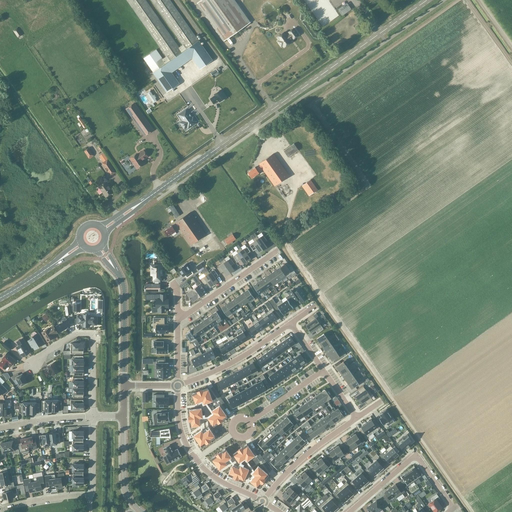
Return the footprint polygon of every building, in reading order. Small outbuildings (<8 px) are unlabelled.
[(145,0),(126,0),(159,46),(166,56),(162,59),(156,50),(143,58),(157,78),(167,92),(179,83),(171,72),(192,57),(200,68),(212,60),(169,0),(151,0),(183,45),(179,48),(145,0)] [(202,0),(197,3),(224,40),(250,22),(234,0),(202,0)] [(342,6),(337,10),(342,16),(351,9),(348,5),(344,8),(342,6)] [(283,45),(284,47),(291,42),(289,40),(292,38),(293,39),(298,35),(293,28),(288,32),(289,34),(286,36),(284,32),(277,37),(279,40),(277,41),(281,46),(283,45)] [(225,97),(220,90),(214,94),(215,95),(210,99),(214,104),(218,100),(219,102),(225,97)] [(155,96),(154,94),(153,95),(150,91),(146,93),(153,103),(157,101),(154,97),(155,96)] [(153,129),(134,103),(126,109),(145,135),(153,129)] [(191,126),(195,123),(194,121),(195,121),(193,118),(192,118),(186,110),(183,112),(183,111),(178,114),(182,119),(184,121),(182,122),(184,124),(183,124),(184,125),(186,127),(190,124),(191,126)] [(80,116),(77,117),(84,127),(86,126),(80,116)] [(288,157),(298,150),(294,143),(283,151),(288,157)] [(144,158),(147,156),(143,150),(138,154),(137,153),(130,159),(137,168),(144,163),(142,160),(144,158)] [(258,171),(262,169),(274,185),(289,175),(273,153),(259,164),(260,165),(256,168),(255,167),(247,172),(251,178),(259,172),(258,171)] [(116,172),(106,157),(102,159),(105,164),(104,165),(111,175),(116,172)] [(310,180),(302,186),(309,196),(317,190),(310,180)] [(99,187),(106,196),(112,192),(106,182),(99,187)] [(280,188),(284,192),(288,188),(284,184),(280,188)] [(173,205),(169,207),(175,218),(180,215),(173,205)] [(164,231),(168,236),(175,231),(175,230),(179,227),(191,244),(205,234),(190,212),(175,222),(176,224),(172,226),(171,225),(164,231)] [(228,230),(226,224),(223,225),(221,220),(218,221),(219,224),(219,223),(220,225),(218,225),(220,232),(228,230)] [(233,234),(224,240),(228,245),(236,239),(233,234)] [(267,247),(264,243),(267,241),(263,235),(258,238),(257,236),(255,238),(263,249),(267,247)] [(252,239),(254,241),(249,245),(253,250),(256,248),(259,252),(263,249),(255,238),(252,239)] [(251,252),(247,246),(242,250),(240,248),(238,249),(247,261),(250,258),(248,254),(251,252)] [(236,251),(238,253),(233,256),(237,262),(240,260),(243,264),(247,261),(238,249),(236,251)] [(234,270),(231,266),(234,264),(230,258),(226,261),(224,259),(222,261),(230,272),(234,270)] [(221,273),(224,271),(226,275),(230,272),(222,261),(220,262),(221,264),(217,268),(221,273)] [(183,276),(185,275),(187,278),(193,273),(186,264),(178,269),(183,276)] [(284,264),(280,267),(287,277),(291,274),(292,275),(295,272),(291,266),(288,268),(287,268),(284,264)] [(154,281),(154,284),(145,284),(145,287),(144,287),(144,288),(145,288),(145,291),(160,291),(160,284),(159,284),(159,281),(160,281),(160,275),(162,275),(162,265),(154,265),(154,269),(151,269),(151,275),(154,275),(154,281)] [(280,267),(275,270),(282,279),(282,280),(287,277),(280,267)] [(214,284),(218,281),(215,277),(218,275),(214,269),(209,273),(208,271),(205,272),(214,284)] [(282,279),(275,270),(271,273),(277,283),(282,279)] [(200,279),(204,285),(207,283),(210,287),(214,284),(205,272),(203,274),(205,276),(200,279)] [(271,273),(266,276),(273,286),(278,283),(277,283),(271,273)] [(273,286),(266,276),(262,279),(268,288),(268,287),(270,285),(272,287),(273,286)] [(268,288),(262,279),(258,282),(264,291),(268,288)] [(264,291),(258,282),(253,286),(259,294),(261,292),(263,294),(265,292),(264,291)] [(201,283),(198,285),(192,289),(198,298),(203,294),(201,291),(204,290),(200,284),(201,283)] [(296,291),(294,288),(289,292),(293,299),(296,297),(300,303),(307,298),(300,288),(296,291)] [(198,298),(192,289),(186,294),(186,300),(189,300),(190,299),(192,302),(198,298)] [(255,299),(252,295),(248,289),(244,292),(251,302),(255,299)] [(251,302),(244,292),(239,295),(245,303),(247,302),(249,304),(251,302)] [(166,295),(153,295),(153,300),(154,300),(154,306),(152,306),(152,312),(159,312),(164,312),(165,312),(165,311),(166,311),(166,308),(165,308),(165,307),(168,307),(168,299),(166,299),(166,295)] [(245,303),(239,295),(235,299),(241,307),(243,306),(242,305),(245,303)] [(288,311),(293,308),(289,302),(292,300),(289,295),(285,297),(287,299),(282,303),(281,300),(280,300),(288,311)] [(241,307),(235,299),(230,302),(236,309),(240,306),(241,307)] [(276,304),(283,314),(288,311),(280,300),(276,303),(276,304)] [(236,309),(230,302),(226,305),(233,315),(235,313),(233,311),(236,309)] [(233,315),(226,305),(221,308),(228,318),(233,315)] [(271,309),(269,310),(266,312),(272,322),(277,319),(271,309)] [(222,319),(216,311),(212,315),(219,325),(220,325),(219,324),(221,323),(219,321),(222,319)] [(272,322),(266,312),(261,316),(268,325),(272,322)] [(78,316),(77,323),(82,323),(82,326),(90,326),(90,325),(96,325),(96,317),(90,317),(90,314),(82,314),(82,316),(78,316)] [(219,325),(212,315),(207,318),(214,328),(215,327),(214,326),(216,325),(218,327),(219,325)] [(306,325),(308,328),(320,320),(319,318),(316,320),(313,315),(307,319),(310,322),(306,325)] [(268,325),(261,316),(257,319),(263,328),(268,325)] [(164,318),(153,318),(153,328),(156,328),(156,333),(168,333),(168,324),(164,324),(164,318)] [(214,328),(207,318),(203,321),(210,331),(214,328)] [(60,332),(71,325),(67,319),(56,326),(60,332)] [(252,322),(254,324),(259,331),(263,328),(257,319),(252,322)] [(322,322),(320,320),(308,328),(311,332),(315,329),(317,333),(323,329),(320,324),(322,322)] [(210,331),(203,321),(199,324),(206,334),(210,331)] [(206,334),(199,324),(194,327),(201,337),(206,334)] [(254,335),(259,331),(254,324),(249,328),(254,335)] [(42,332),(48,342),(54,338),(52,335),(54,334),(54,335),(57,333),(53,326),(48,329),(48,328),(42,332)] [(194,327),(190,330),(196,339),(199,337),(199,338),(201,337),(194,327)] [(196,339),(190,330),(185,333),(187,336),(186,337),(187,339),(189,338),(192,343),(195,341),(196,343),(198,341),(196,339)] [(243,332),(242,330),(237,333),(243,342),(248,339),(246,336),(248,335),(245,330),(243,332)] [(33,337),(28,340),(32,347),(33,347),(35,349),(38,347),(39,346),(38,346),(38,345),(40,344),(41,345),(45,342),(39,332),(32,336),(33,337)] [(243,342),(237,333),(232,336),(238,345),(243,342)] [(324,333),(316,338),(320,343),(327,338),(324,333)] [(233,348),(238,345),(232,336),(229,337),(228,336),(226,337),(227,338),(233,348)] [(292,339),(290,336),(285,339),(292,349),(290,346),(298,341),(294,337),(292,339)] [(19,346),(16,347),(21,355),(22,355),(23,356),(29,353),(26,348),(28,346),(23,338),(18,341),(20,343),(18,345),(19,346)] [(222,341),(228,351),(233,348),(227,338),(222,341)] [(320,343),(323,348),(330,342),(327,338),(320,343)] [(285,339),(281,342),(286,350),(289,348),(290,350),(292,349),(285,339)] [(9,351),(12,347),(5,341),(2,345),(9,351)] [(156,353),(168,353),(168,345),(164,345),(164,341),(154,341),(154,348),(156,348),(156,353)] [(223,354),(228,351),(222,341),(215,346),(219,353),(222,351),(223,354)] [(83,353),(83,350),(83,347),(84,347),(84,342),(80,342),(80,343),(70,343),(70,353),(83,353)] [(281,342),(276,346),(281,353),(282,355),(287,351),(286,350),(281,342)] [(323,348),(326,352),(333,347),(330,342),(323,348)] [(276,346),(271,349),(277,356),(281,353),(276,346)] [(326,352),(329,356),(336,351),(333,347),(326,352)] [(195,367),(200,364),(195,354),(193,349),(190,351),(192,356),(188,357),(189,359),(188,360),(191,365),(194,364),(195,367)] [(210,360),(216,357),(215,355),(213,352),(212,349),(207,352),(210,360)] [(271,349),(267,352),(272,359),(277,356),(271,349)] [(343,356),(339,350),(336,351),(329,356),(332,361),(333,360),(334,362),(343,356)] [(195,354),(200,364),(205,362),(202,354),(201,352),(195,354)] [(205,362),(210,360),(207,352),(202,354),(205,362)] [(272,359),(267,352),(262,355),(267,363),(272,359)] [(3,360),(0,363),(0,364),(5,369),(8,365),(7,365),(8,364),(11,366),(16,360),(7,353),(2,359),(3,360)] [(307,361),(304,358),(304,359),(300,353),(295,356),(296,357),(301,365),(307,361)] [(72,359),(72,365),(84,365),(84,361),(83,361),(83,359),(83,355),(73,355),(73,359),(72,359)] [(258,359),(263,366),(267,363),(262,355),(258,359)] [(296,357),(291,361),(297,368),(301,365),(296,357)] [(156,363),(156,369),(159,369),(159,378),(167,378),(167,368),(168,368),(168,363),(165,363),(165,359),(157,359),(157,363),(156,363)] [(291,361),(287,364),(292,371),(297,368),(291,361)] [(346,366),(343,361),(336,366),(339,371),(346,366)] [(253,362),(248,365),(252,373),(253,375),(258,372),(255,367),(253,363),(253,362)] [(59,372),(53,363),(47,366),(49,369),(47,370),(43,372),(47,378),(52,374),(53,375),(59,372)] [(287,364),(283,367),(288,375),(292,371),(287,364)] [(84,365),(72,365),(69,365),(69,371),(72,371),(72,372),(73,372),(73,375),(83,375),(83,372),(83,369),(84,369),(84,365)] [(248,365),(243,368),(247,376),(252,373),(248,365)] [(283,367),(282,366),(277,369),(278,370),(284,378),(288,375),(283,367)] [(351,366),(348,369),(346,366),(339,371),(342,375),(353,368),(351,366)] [(243,368),(238,370),(242,378),(245,377),(246,379),(248,378),(247,376),(243,368)] [(342,375),(345,380),(353,375),(351,372),(354,370),(353,368),(342,375)] [(242,378),(238,370),(233,373),(237,381),(242,378)] [(278,370),(274,373),(279,381),(284,378),(278,370)] [(233,373),(228,376),(232,384),(235,382),(237,384),(238,383),(237,381),(233,373)] [(275,384),(279,381),(274,373),(268,377),(271,380),(272,380),(275,384)] [(21,386),(27,383),(24,379),(25,378),(24,377),(22,374),(19,376),(18,374),(12,377),(13,380),(16,379),(21,386)] [(345,380),(348,384),(356,379),(353,375),(345,380)] [(232,384),(228,376),(223,378),(227,386),(232,384)] [(72,387),(84,387),(84,383),(83,383),(83,381),(83,377),(73,377),(73,381),(72,381),(72,387)] [(359,384),(357,381),(360,379),(359,377),(356,379),(348,384),(352,389),(359,384)] [(227,386),(223,378),(218,381),(222,389),(227,386)] [(11,379),(6,382),(10,390),(13,388),(12,385),(14,384),(11,379)] [(267,389),(267,388),(267,387),(263,380),(257,383),(257,382),(256,382),(261,392),(267,389)] [(261,392),(256,382),(252,385),(252,386),(257,394),(261,392)] [(2,384),(0,386),(0,385),(0,394),(1,393),(3,396),(8,391),(4,387),(2,384)] [(252,386),(247,389),(252,397),(257,394),(252,386)] [(356,396),(358,400),(370,392),(369,389),(366,391),(363,386),(357,390),(360,393),(356,396)] [(84,387),(72,387),(72,394),(73,394),(73,397),(83,397),(83,394),(83,391),(84,391),(84,387)] [(192,393),(195,403),(202,400),(204,403),(212,400),(207,387),(208,389),(203,391),(202,389),(197,391),(197,393),(193,394),(192,393)] [(247,389),(243,391),(247,399),(252,397),(247,389)] [(327,392),(325,389),(321,393),(327,403),(329,401),(328,400),(331,398),(329,396),(329,395),(330,394),(328,391),(327,392)] [(247,399),(243,391),(240,393),(239,390),(237,391),(238,394),(242,402),(247,399)] [(372,394),(370,392),(358,400),(361,404),(365,401),(367,404),(373,400),(369,395),(372,394)] [(321,393),(316,396),(323,406),(325,404),(323,402),(326,401),(327,403),(321,393)] [(168,398),(164,398),(163,397),(162,397),(162,394),(153,394),(153,402),(156,402),(156,406),(168,406),(168,398)] [(238,394),(233,396),(238,405),(242,402),(238,394)] [(233,396),(233,395),(227,398),(229,403),(230,402),(233,407),(238,405),(233,396)] [(321,404),(323,406),(316,396),(312,399),(317,407),(321,404)] [(317,407),(312,399),(307,402),(313,410),(317,407)] [(0,402),(0,408),(9,409),(11,409),(11,400),(4,400),(4,403),(0,402)] [(52,412),(52,400),(47,400),(45,400),(42,400),(42,411),(45,411),(48,411),(48,412),(52,412)] [(52,400),(52,412),(56,412),(56,411),(58,411),(62,411),(62,400),(58,400),(52,400)] [(80,410),(80,411),(84,411),(84,406),(83,406),(83,403),(83,400),(71,400),(71,410),(80,410)] [(30,414),(30,402),(23,402),(23,403),(20,403),(20,413),(23,413),(26,413),(26,414),(30,414)] [(36,402),(30,402),(30,414),(34,414),(34,413),(36,413),(40,413),(40,403),(36,403),(36,402)] [(313,410),(307,402),(303,405),(309,414),(308,413),(313,410)] [(217,422),(218,423),(223,420),(222,418),(226,415),(227,417),(219,405),(218,406),(217,407),(215,408),(214,409),(212,410),(214,413),(208,418),(214,426),(213,424),(217,422)] [(308,418),(306,416),(309,414),(303,405),(298,408),(306,419),(308,418)] [(343,416),(342,413),(343,413),(341,410),(340,410),(338,408),(335,410),(333,407),(331,408),(339,419),(343,416)] [(9,409),(0,408),(0,414),(4,415),(5,418),(11,416),(11,413),(9,413),(9,409)] [(189,426),(200,425),(199,417),(203,417),(201,408),(187,410),(189,410),(190,415),(188,415),(189,421),(191,421),(192,425),(189,426)] [(293,415),(296,421),(304,416),(306,419),(298,408),(294,411),(295,414),(293,415)] [(339,419),(331,408),(332,410),(330,412),(329,410),(327,411),(334,422),(339,419)] [(379,418),(379,419),(383,425),(386,423),(392,419),(392,418),(386,410),(386,409),(379,414),(381,417),(379,418)] [(334,422),(327,411),(328,413),(324,416),(330,425),(334,422)] [(158,424),(166,424),(166,421),(169,420),(168,412),(157,413),(158,422),(158,424)] [(330,425),(324,416),(319,419),(318,417),(325,428),(330,425)] [(292,428),(291,427),(294,425),(293,424),(291,422),(287,417),(282,421),(290,429),(292,428)] [(325,428),(318,417),(316,418),(317,420),(314,422),(321,431),(325,428)] [(380,428),(375,420),(372,421),(371,420),(369,421),(369,420),(366,422),(373,433),(380,428)] [(289,428),(290,430),(290,429),(282,421),(278,424),(285,431),(289,428)] [(321,431),(314,422),(315,423),(311,425),(309,423),(317,434),(321,431)] [(373,433),(366,422),(362,425),(363,425),(361,427),(362,428),(360,430),(364,436),(366,434),(368,436),(373,433)] [(317,434),(309,423),(307,425),(308,427),(306,429),(306,430),(312,438),(317,434)] [(285,431),(278,424),(274,428),(281,435),(285,431)] [(150,437),(171,437),(169,428),(151,431),(150,437)] [(215,437),(209,428),(203,433),(201,430),(194,435),(202,446),(201,445),(205,442),(206,443),(211,440),(210,438),(214,436),(215,437)] [(281,435),(274,428),(270,431),(277,439),(278,439),(277,438),(281,435)] [(73,441),(83,441),(83,438),(83,435),(84,435),(84,430),(80,430),(80,431),(72,431),(72,438),(73,438),(73,441)] [(273,443),(277,439),(270,431),(266,435),(273,443)] [(53,432),(49,433),(50,445),(57,444),(57,443),(60,443),(59,433),(56,433),(55,433),(53,433),(53,432)] [(51,447),(50,445),(49,433),(45,433),(45,434),(43,435),(39,435),(40,445),(44,445),(44,448),(51,447)] [(355,434),(354,435),(353,434),(350,436),(358,447),(357,446),(361,443),(362,444),(365,442),(361,436),(358,438),(355,434)] [(269,446),(271,444),(272,444),(273,443),(266,435),(262,439),(269,447),(270,446),(269,446)] [(305,442),(299,435),(295,438),(293,437),(301,446),(305,442)] [(347,438),(347,439),(346,440),(349,444),(346,446),(350,452),(358,447),(350,436),(347,438)] [(32,437),(26,438),(28,447),(31,446),(32,449),(38,448),(36,442),(36,439),(33,440),(32,437)] [(301,446),(293,437),(291,438),(293,440),(291,442),(297,449),(301,446)] [(399,441),(397,443),(404,450),(407,447),(410,445),(409,445),(413,442),(411,440),(410,439),(408,437),(405,440),(403,437),(402,437),(398,440),(399,441)] [(28,447),(26,438),(20,439),(22,445),(19,446),(20,452),(22,452),(22,453),(29,451),(28,447)] [(262,447),(265,450),(269,447),(262,439),(258,442),(260,444),(259,445),(262,448),(262,447)] [(10,441),(7,442),(9,452),(12,451),(13,454),(19,452),(18,446),(14,447),(13,440),(10,441)] [(83,441),(73,441),(73,444),(72,444),(72,451),(80,451),(80,452),(84,452),(84,447),(83,447),(83,444),(83,441)] [(9,452),(7,442),(3,443),(3,442),(0,443),(3,455),(0,455),(0,459),(7,458),(5,452),(9,452)] [(297,449),(291,442),(287,446),(293,453),(297,449)] [(233,453),(239,462),(245,457),(247,460),(255,455),(246,443),(246,444),(247,445),(243,448),(242,447),(237,450),(238,452),(234,454),(233,453)] [(386,449),(394,458),(398,454),(397,453),(399,451),(395,446),(393,443),(390,445),(386,449)] [(163,448),(167,455),(166,455),(170,463),(175,460),(175,461),(179,459),(178,458),(182,456),(177,449),(173,451),(169,445),(163,448)] [(338,445),(337,446),(336,445),(333,448),(341,459),(340,458),(344,455),(345,456),(348,454),(343,447),(341,449),(338,445)] [(293,453),(287,446),(283,450),(289,457),(293,453)] [(230,455),(225,448),(225,449),(226,450),(222,453),(221,451),(216,455),(217,456),(213,459),(212,457),(211,458),(219,469),(227,464),(225,461),(231,457),(230,455)] [(330,450),(330,451),(329,452),(332,456),(329,457),(333,464),(341,459),(333,448),(330,450)] [(394,458),(386,449),(379,455),(386,463),(388,461),(390,463),(393,460),(392,460),(394,458)] [(289,457),(283,450),(279,453),(285,460),(289,457)] [(277,468),(281,464),(275,457),(272,454),(271,452),(269,454),(273,459),(268,463),(270,465),(272,464),(274,466),(275,466),(277,468)] [(279,453),(275,457),(281,464),(285,460),(279,453)] [(326,459),(324,461),(321,458),(320,459),(319,458),(316,460),(324,471),(331,465),(326,459)] [(378,458),(372,463),(379,472),(382,470),(381,469),(383,468),(381,465),(383,463),(378,458)] [(320,473),(324,470),(324,471),(316,460),(313,463),(314,464),(312,465),(315,468),(313,471),(317,477),(320,474),(320,473)] [(73,474),(83,474),(83,471),(83,468),(84,468),(84,463),(80,463),(80,464),(72,464),(72,471),(73,471),(73,474)] [(370,475),(372,473),(374,475),(376,474),(377,475),(379,472),(372,463),(365,469),(370,475)] [(243,481),(249,469),(240,465),(239,468),(232,465),(228,475),(229,473),(233,475),(233,477),(238,479),(239,478),(243,480),(242,481),(243,482),(243,481)] [(269,475),(258,466),(254,470),(252,473),(255,475),(250,481),(258,487),(259,487),(257,486),(260,482),(261,483),(265,479),(264,478),(267,474),(268,475),(269,475)] [(0,478),(12,476),(10,467),(3,468),(3,472),(0,472),(0,478)] [(408,472),(414,481),(423,475),(418,469),(416,470),(415,469),(413,470),(413,469),(408,472)] [(368,476),(363,471),(357,477),(364,485),(367,483),(366,482),(368,481),(366,478),(368,476)] [(33,478),(34,481),(36,492),(40,491),(40,490),(42,490),(42,488),(45,487),(42,472),(33,474),(33,478)] [(305,472),(304,473),(303,472),(300,475),(308,484),(312,480),(313,481),(316,478),(311,474),(309,476),(305,472)] [(401,481),(406,488),(414,481),(408,472),(403,475),(404,476),(402,477),(403,479),(401,481)] [(58,478),(55,478),(56,488),(60,488),(60,487),(62,487),(62,481),(65,480),(64,473),(58,474),(58,478)] [(193,485),(194,485),(195,487),(198,485),(198,484),(199,483),(198,482),(200,480),(196,474),(193,476),(191,473),(181,479),(185,485),(191,481),(193,485)] [(55,478),(55,474),(45,476),(46,486),(50,485),(50,488),(52,488),(53,489),(56,488),(55,478)] [(83,474),(73,474),(73,477),(72,477),(72,484),(80,484),(80,485),(84,485),(84,480),(83,480),(83,477),(83,474)] [(308,484),(300,475),(297,477),(298,478),(297,479),(300,483),(297,485),(303,490),(305,488),(305,487),(308,484)] [(12,476),(0,478),(0,479),(1,485),(6,484),(7,488),(8,488),(14,486),(12,476)] [(357,477),(350,482),(355,488),(357,486),(359,489),(361,487),(362,488),(364,485),(357,477)] [(34,481),(33,478),(24,480),(26,491),(29,490),(30,492),(32,491),(32,492),(36,492),(34,481)] [(353,490),(346,481),(339,487),(349,498),(352,496),(351,495),(353,494),(351,492),(353,490)] [(201,494),(209,488),(206,483),(200,487),(198,485),(195,487),(192,489),(199,499),(203,496),(201,494)] [(390,488),(396,498),(405,492),(400,484),(397,486),(395,484),(390,488)] [(8,491),(3,493),(4,496),(3,497),(4,500),(8,499),(7,499),(14,497),(13,493),(17,492),(16,486),(14,486),(8,488),(8,490),(8,491)] [(288,487),(285,490),(295,499),(301,492),(295,487),(293,490),(290,487),(288,488),(288,487)] [(349,498),(339,487),(333,493),(340,501),(342,499),(344,502),(346,500),(346,501),(349,498)] [(396,498),(390,488),(384,492),(386,494),(383,496),(388,504),(391,502),(389,499),(395,495),(396,498)] [(289,506),(295,499),(285,490),(282,493),(283,494),(282,495),(286,498),(284,501),(289,506)] [(209,505),(221,496),(218,491),(212,495),(210,493),(205,496),(206,499),(205,500),(209,505)] [(441,501),(437,494),(431,498),(432,501),(429,503),(434,511),(435,511),(441,508),(442,508),(438,503),(441,501)] [(338,503),(331,495),(324,501),(334,511),(337,509),(336,508),(338,507),(336,505),(338,503)] [(234,503),(235,502),(232,497),(226,502),(224,499),(219,503),(220,505),(219,506),(223,511),(230,506),(234,503)] [(304,508),(311,502),(311,501),(308,498),(308,497),(305,499),(300,504),(302,506),(304,508)] [(376,500),(371,504),(376,511),(378,511),(383,509),(382,508),(385,506),(381,501),(379,503),(376,500)] [(318,506),(322,511),(333,511),(334,511),(324,501),(318,506)] [(232,508),(232,509),(233,511),(247,511),(251,510),(246,504),(243,506),(241,502),(236,506),(232,508)]
